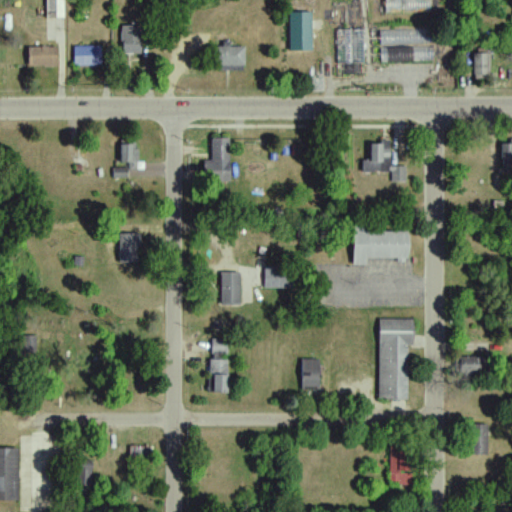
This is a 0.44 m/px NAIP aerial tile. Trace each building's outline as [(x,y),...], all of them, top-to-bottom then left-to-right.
[(60,0),(43,0),(44,14),(61,13),(60,0)] [(427,0),(383,0),(383,12),(427,11),(427,0)] [(229,182),(229,138),(210,138),(210,162),(202,162),(202,182),(229,182)] [(127,178),(127,169),(138,169),(138,140),(119,140),(119,168),(114,168),(114,178),(127,178)] [(361,172),(389,172),(389,141),(369,141),(369,160),(361,160),(361,172)] [(501,169),(511,169),(511,142),(501,143),(501,169)] [(405,167),(392,167),(391,182),(405,182),(405,167)] [(366,258),(406,258),(406,231),(351,231),(351,265),(366,265),(366,258)] [(118,264),(139,264),(139,234),(118,234),(118,264)] [(239,305),(239,274),(219,274),(219,305),(239,305)] [(413,319),(378,319),(378,399),(407,399),(407,346),(413,346),(413,319)] [(35,338),(24,338),(24,353),(35,353),(35,338)] [(227,340),(209,339),(208,393),(226,393),(227,340)] [(455,358),(455,379),(484,379),(484,358),(455,358)] [(301,359),(301,389),(318,389),(318,359),(301,359)] [(487,425),(466,425),(466,455),(487,455),(487,425)] [(388,443),(388,484),(411,484),(411,473),(402,473),(402,443),(388,443)] [(0,500),(19,500),(19,448),(0,448),(0,500)] [(150,448),(136,448),(136,458),(150,458),(150,448)] [(111,511),(112,488),(96,488),(95,511),(111,511)]
